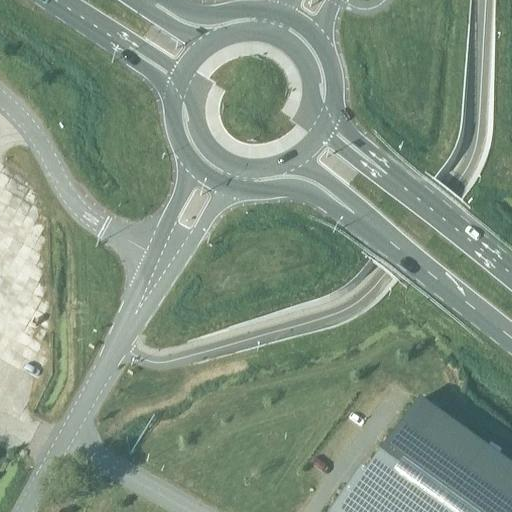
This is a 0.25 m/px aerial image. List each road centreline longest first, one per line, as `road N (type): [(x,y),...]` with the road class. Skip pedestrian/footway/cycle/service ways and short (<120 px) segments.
road 1 (unclassified): [(0,98),(34,134),(74,206),(162,261)]
road 2 (primary): [(358,218),(511,339)]
road 3 (tertiary): [(29,511),(116,349)]
road 4 (primary): [(511,275),(387,175)]
road 5 (primary): [(230,187),(293,188),(358,218)]
road 6 (primary): [(279,13),(244,9),(205,18),(148,2)]
road 7 (primary): [(323,135),(307,117),(311,88),(303,60),(265,32)]
road 8 (primary): [(182,74),(196,89),(206,146),(250,171)]
